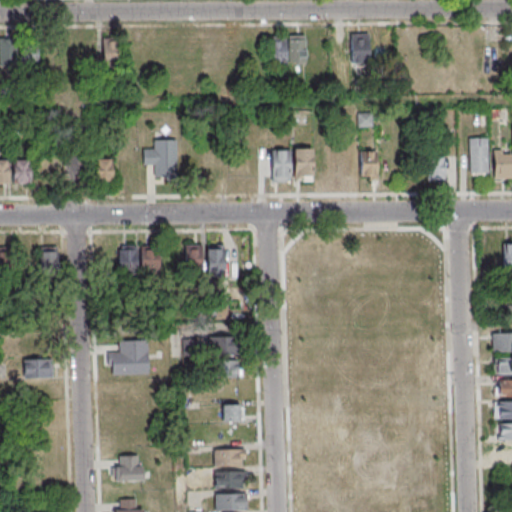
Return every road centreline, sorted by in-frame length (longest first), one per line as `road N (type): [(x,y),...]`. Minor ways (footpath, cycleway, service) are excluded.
road 1 (residential): [(511,6),(0,12)]
road 2 (residential): [(511,211),(0,216)]
road 3 (residential): [(467,511),(456,212)]
road 4 (residential): [(274,511),(264,214)]
road 5 (residential): [(85,511),(73,216)]
